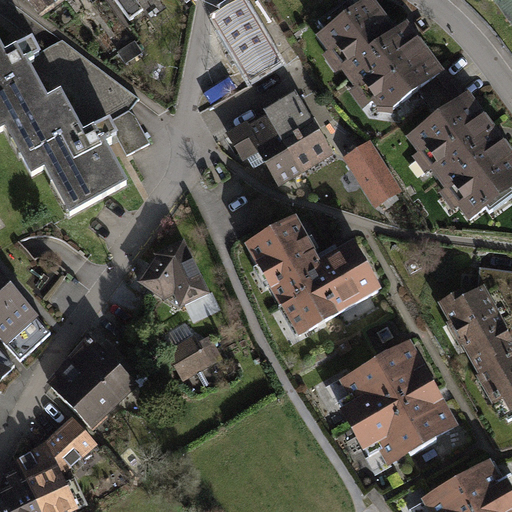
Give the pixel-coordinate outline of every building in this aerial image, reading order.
[(21,0),(42,30),(85,0),(21,0)] [(111,0),(132,28),(145,18),(137,7),(147,0),(111,0)] [(511,0),(498,0),(493,4),(511,31),(511,0)] [(246,1),(215,19),(248,75),(278,57),(246,1)] [(350,5),(319,28),(330,42),(321,48),(326,54),(321,58),(361,114),(368,109),(380,125),(396,126),(450,86),(409,30),(397,39),(373,5),(358,16),(350,5)] [(0,47),(0,140),(8,136),(35,183),(49,176),(73,222),(129,192),(101,146),(92,152),(64,99),(49,106),(19,53),(7,60),(0,47)] [(296,98),(224,139),(244,174),(261,165),(279,196),(334,164),(296,98)] [(511,163),(465,100),(401,146),(416,166),(411,169),(427,190),(433,186),(446,204),(441,207),(455,225),(487,227),(511,208),(511,163)] [(136,114),(115,123),(124,142),(112,147),(118,160),(150,145),(136,114)] [(373,150),(346,166),(377,217),(404,201),(373,150)] [(300,229),(249,256),(300,354),(386,309),(358,256),(323,274),(300,229)] [(213,306),(183,251),(161,260),(140,297),(168,313),(176,304),(182,319),(213,306)] [(0,282),(0,351),(7,360),(11,357),(23,370),(54,341),(0,282)] [(511,353),(481,297),(443,318),(504,431),(511,426),(511,353)] [(199,344),(168,358),(180,385),(211,371),(199,344)] [(140,399),(91,346),(63,372),(48,394),(93,442),(140,399)] [(410,352),(341,390),(354,414),(341,421),(365,466),(379,458),(390,477),(459,440),(438,402),(410,352)] [(17,379),(0,360),(0,397),(2,393),(17,379)] [(74,511),(63,486),(98,455),(73,428),(45,452),(18,469),(3,475),(11,498),(0,503),(0,511),(74,511)] [(491,473),(423,509),(424,511),(511,511),(511,501),(508,495),(504,497),(491,473)]
